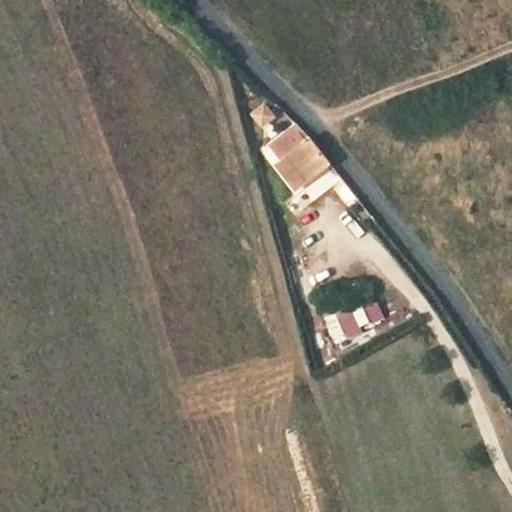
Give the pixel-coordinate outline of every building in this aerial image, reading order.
[(267,103),(249,112),(258,131),(276,123),(267,103)] [(332,161),(312,139),(305,144),(298,137),(288,145),(295,153),(292,156),(312,178),(332,161)] [(306,187),(313,197),(331,184),(347,207),(357,201),(334,168),(306,187)] [(381,296),(392,287),(372,263),(362,272),(381,296)] [(372,325),(385,320),(378,302),(365,307),(372,325)] [(333,343),(371,330),(363,305),(324,319),(333,343)]
